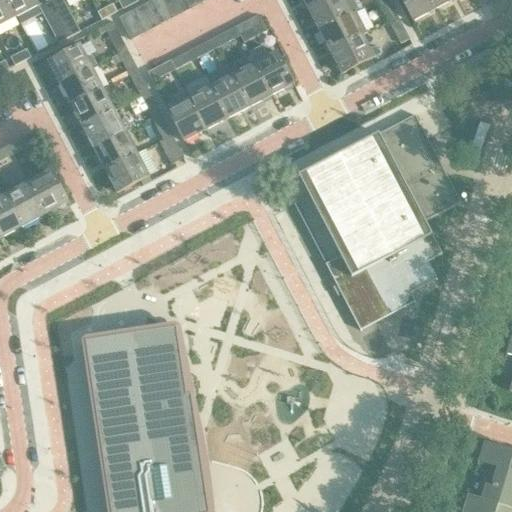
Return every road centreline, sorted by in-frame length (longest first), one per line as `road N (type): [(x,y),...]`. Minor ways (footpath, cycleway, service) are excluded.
road 1 (residential): [(0,292),(18,274),(511,19)]
road 2 (residential): [(423,407),(511,123)]
road 3 (residential): [(11,511),(19,476),(0,325)]
